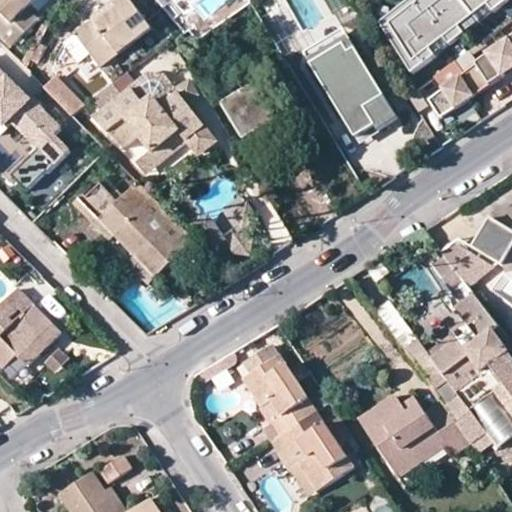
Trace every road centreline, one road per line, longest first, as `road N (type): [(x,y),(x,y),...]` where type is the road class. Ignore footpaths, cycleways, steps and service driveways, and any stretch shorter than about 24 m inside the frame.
road 1 (residential): [(161,368),(359,246),(416,190),(511,128)]
road 2 (residential): [(0,210),(161,368)]
road 3 (residential): [(0,453),(149,376)]
road 4 (residential): [(149,376),(237,511)]
